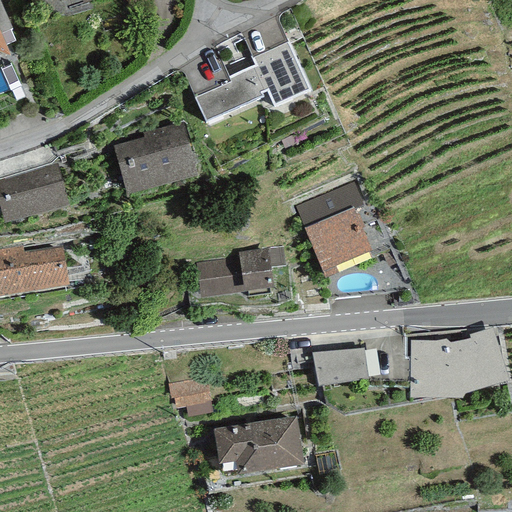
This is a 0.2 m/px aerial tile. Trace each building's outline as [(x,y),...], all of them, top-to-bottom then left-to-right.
[(0,5),(0,57),(13,63),(6,49),(15,44),(0,5)] [(289,45),(252,61),(255,68),(269,100),(274,114),(311,99),(289,45)] [(195,100),(206,126),(269,100),(255,68),(228,79),(230,85),(195,100)] [(183,126),(153,133),(155,140),(113,151),(127,203),(198,184),(183,126)] [(57,167),(0,182),(0,218),(3,231),(69,214),(57,167)] [(352,183),(293,208),(325,283),(374,262),(353,214),(364,209),(352,183)] [(22,246),(0,249),(0,301),(69,290),(62,250),(24,256),(22,246)] [(239,259),(195,265),(199,301),(244,295),(244,297),(274,293),(268,251),(239,255),(239,259)] [(410,402),(462,404),(464,399),(508,386),(492,330),(469,337),(471,341),(451,346),(447,342),(436,345),(411,343),(410,402)] [(369,341),(319,348),(323,378),(373,371),(369,341)] [(303,470),(295,421),(213,434),(219,470),(235,467),(238,481),(303,470)]
